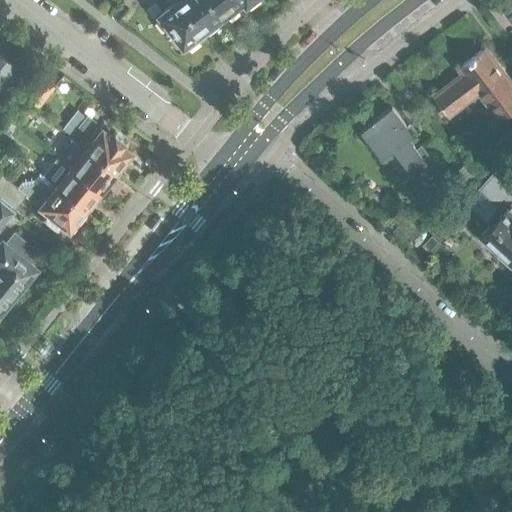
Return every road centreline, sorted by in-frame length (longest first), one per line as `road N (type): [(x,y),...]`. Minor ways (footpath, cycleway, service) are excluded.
road 1 (residential): [(259,143),(511,374)]
road 2 (residential): [(218,155),(16,0)]
road 3 (secondary): [(218,155),(87,332)]
road 4 (secondary): [(87,332),(237,171)]
road 5 (secondary): [(259,143),(314,82),(410,0)]
road 6 (secondary): [(368,0),(240,127)]
